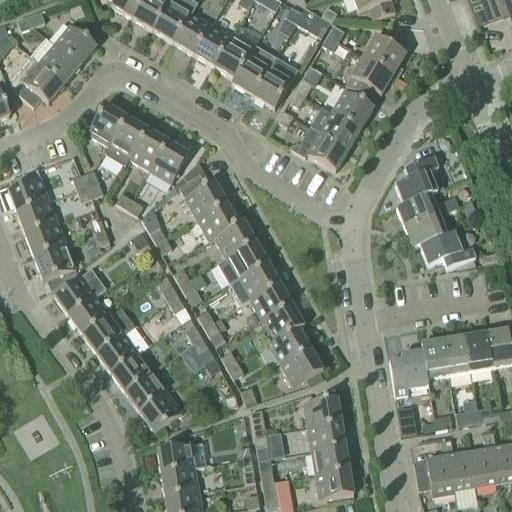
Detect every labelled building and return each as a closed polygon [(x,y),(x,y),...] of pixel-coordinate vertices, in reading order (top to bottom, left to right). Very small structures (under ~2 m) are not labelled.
[(113,5),(110,11),(131,23),(139,10),(144,0),(107,0),(106,1),(113,5)] [(152,35),(173,0),(144,0),(139,10),(131,23),(152,35)] [(173,0),(152,35),(172,48),(190,18),(196,8),(182,0),(173,0)] [(268,0),(256,0),(254,5),(264,11),(270,1),(268,0)] [(350,0),(357,17),(368,13),(372,25),(393,17),(389,5),(390,5),(388,0),(350,0)] [(511,0),(478,0),(488,24),(509,16),(511,24),(511,0)] [(320,21),(329,27),(335,17),(325,12),(320,21)] [(294,29),(300,19),(290,13),(284,23),(294,29)] [(27,21),(31,32),(44,27),(40,17),(27,21)] [(193,60),(211,31),(190,18),(172,48),(193,60)] [(300,19),(294,29),(305,36),(311,25),(300,19)] [(31,32),(27,21),(16,26),(20,36),(31,32)] [(52,50),(79,72),(95,52),(69,30),(52,50)] [(214,72),(232,43),(211,31),(193,60),(214,72)] [(327,40),(337,46),(343,37),(333,31),(327,40)] [(337,46),(327,40),(321,50),(331,56),(337,46)] [(362,61),(397,81),(402,74),(397,71),(406,56),(407,42),(383,41),(381,45),(374,41),(362,61)] [(232,43),(214,72),(233,84),(234,84),(248,60),(249,60),(253,55),(252,55),(232,43)] [(79,72),(52,50),(38,67),(64,89),(79,72)] [(264,81),(275,63),(254,51),(252,55),(253,55),(249,60),(248,60),(234,84),(233,84),(231,89),(252,101),(264,81)] [(397,81),(362,61),(345,91),(371,107),(377,98),(380,100),(387,88),(392,90),(397,81)] [(64,89),(38,67),(31,62),(10,87),(13,96),(33,112),(40,103),(47,109),(64,89)] [(264,81),(252,101),(274,114),(297,76),(275,63),(264,81)] [(294,95),(304,101),(310,91),(300,85),(294,95)] [(304,101),(294,95),(287,106),(297,112),(304,101)] [(330,117),(360,134),(372,113),(343,96),(330,117)] [(0,124),(9,121),(0,97),(0,124)] [(108,151),(125,123),(125,122),(103,109),(87,138),(108,151)] [(360,134),(330,117),(321,112),(309,132),(348,155),(360,134)] [(286,132),(292,121),(282,115),(276,126),(286,132)] [(125,123),(108,151),(129,163),(146,134),(125,122),(125,123)] [(348,155),(309,132),(299,148),(291,151),(289,154),(304,163),(306,160),(335,177),(348,155)] [(146,134),(129,163),(149,175),(166,147),(146,134)] [(166,147),(149,175),(171,188),(188,159),(166,147)] [(430,199),(436,197),(428,177),(437,173),(432,161),(402,173),(407,185),(393,190),(401,210),(402,211),(430,199)] [(82,179),(87,191),(98,187),(93,175),(82,179)] [(76,195),(87,191),(82,179),(71,184),(76,195)] [(196,225),(218,212),(226,207),(213,186),(206,190),(199,179),(177,192),(196,225)] [(16,218),(17,218),(48,206),(39,183),(7,195),(16,218)] [(98,187),(87,191),(91,203),(102,199),(98,187)] [(87,191),(76,195),(81,207),(91,203),(87,191)] [(126,215),(131,205),(120,198),(114,208),(126,215)] [(403,233),(438,219),(458,211),(454,201),(434,209),(430,199),(402,211),(401,210),(395,212),(403,233)] [(131,205),(126,215),(136,221),(141,211),(131,205)] [(48,206),(17,218),(16,218),(25,240),(56,228),(48,206)] [(470,206),(463,209),(467,220),(474,217),(470,206)] [(238,228),(237,227),(226,207),(218,212),(196,225),(208,247),(213,244),(213,243),(238,228)] [(438,219),(403,233),(412,254),(419,251),(447,240),(446,239),(438,219)] [(94,240),(105,236),(100,224),(90,228),(94,240)] [(238,228),(213,243),(213,244),(225,264),(255,246),(242,224),(237,227),(238,228)] [(33,263),(34,263),(65,251),(56,228),(25,240),(33,263)] [(155,248),(165,242),(158,231),(149,237),(155,248)] [(105,236),(94,240),(99,251),(109,247),(105,236)] [(419,251),(427,272),(442,266),(445,275),(475,263),(470,253),(459,257),(453,236),(446,239),(447,240),(419,251)] [(165,242),(155,248),(161,258),(171,253),(165,242)] [(237,284),(266,267),(255,246),(225,264),(237,284)] [(143,266),(153,259),(147,249),(137,255),(143,266)] [(65,251),(34,263),(33,263),(42,286),(74,274),(65,251)] [(153,259),(143,266),(150,277),(160,271),(153,259)] [(266,267),(237,284),(249,305),(278,288),(266,267)] [(179,291),(189,285),(182,273),(172,278),(179,291)] [(68,321),(95,301),(80,281),(53,301),(68,321)] [(189,285),(179,291),(185,301),(195,295),(189,285)] [(278,288),(249,305),(261,326),(290,308),(278,288)] [(167,308),(177,301),(171,290),(160,296),(167,308)] [(95,301),(68,321),(82,341),(109,321),(95,301)] [(177,301),(167,308),(173,318),(183,312),(177,301)] [(272,347),(297,332),(298,333),(303,330),(290,308),(261,326),(272,346),(272,347)] [(203,332),(213,327),(206,315),(197,321),(203,332)] [(96,360),(123,340),(109,321),(82,341),(96,360)] [(213,327),(203,332),(209,343),(219,337),(213,327)] [(191,349),(201,343),(195,332),(185,338),(191,349)] [(279,370),(308,354),(309,353),(298,333),(297,332),(272,347),(272,346),(267,348),(279,370)] [(489,365),(491,374),(511,370),(511,372),(511,342),(509,344),(507,334),(485,337),(489,365)] [(489,365),(485,337),(463,341),(470,378),(491,374),(489,365)] [(123,340),(96,360),(110,379),(138,359),(123,340)] [(470,378),(463,341),(442,345),(448,381),(470,378)] [(201,343),(191,349),(197,360),(208,354),(201,343)] [(448,381),(442,345),(420,349),(421,356),(426,385),(448,381)] [(308,354),(279,370),(292,392),(322,375),(309,353),(308,354)] [(227,373),(236,367),(230,356),(220,362),(227,373)] [(421,356),(399,359),(400,365),(387,367),(393,404),(407,401),(406,396),(428,392),(426,385),(421,356)] [(125,399),(152,379),(138,359),(110,379),(125,399)] [(220,375),(213,364),(203,370),(209,381),(220,375)] [(236,367),(227,373),(232,383),(242,378),(236,367)] [(152,379),(125,399),(139,418),(166,398),(152,379)] [(244,408),(255,405),(251,393),(240,396),(244,408)] [(166,398),(139,418),(154,438),(181,418),(166,398)] [(225,414),(237,411),(233,399),(221,403),(225,414)] [(306,433),(340,427),(336,402),(302,408),(306,433)] [(412,411),(396,412),(397,438),(413,438),(412,411)] [(500,425),(511,422),(511,419),(511,414),(499,416),(500,425)] [(477,420),(478,428),(489,426),(488,418),(477,420)] [(478,428),(477,420),(465,422),(466,430),(478,428)] [(433,428),(435,435),(446,434),(445,426),(433,428)] [(310,457),(344,451),(340,427),(306,433),(310,457)] [(254,442),(264,440),(262,428),(252,430),(254,442)] [(435,435),(433,428),(421,430),(422,437),(435,435)] [(481,448),(492,446),(491,438),(480,440),(481,448)] [(264,440),(254,442),(256,455),(266,453),(264,440)] [(437,455),(448,453),(447,446),(436,448),(437,455)] [(511,489),(511,468),(509,451),(494,454),(492,446),(481,448),(482,456),(487,455),(494,493),(511,489)] [(160,479),(193,473),(189,449),(156,454),(160,479)] [(314,480),(348,475),(344,451),(310,457),(314,480)] [(239,466),(250,464),(248,452),(237,454),(239,466)] [(443,463),(449,462),(448,453),(437,455),(439,463),(426,465),(425,464),(412,466),(417,496),(429,493),(431,503),(449,500),(443,463)] [(487,455),(482,456),(466,459),(472,496),(494,493),(487,455)] [(466,459),(449,462),(443,463),(449,500),(472,496),(466,459)] [(250,464),(239,466),(241,479),(252,477),(250,464)] [(193,473),(160,479),(164,502),(197,497),(193,473)] [(272,487),(272,486),(270,474),(259,476),(261,489),(272,487)] [(348,475),(314,480),(318,505),(352,500),(348,475)] [(272,487),(261,489),(264,511),(273,511),(278,511),(274,486),(272,486),(272,487)] [(199,511),(197,497),(164,502),(165,511),(199,511)] [(246,511),(258,511),(256,500),(245,501),(246,511)]
